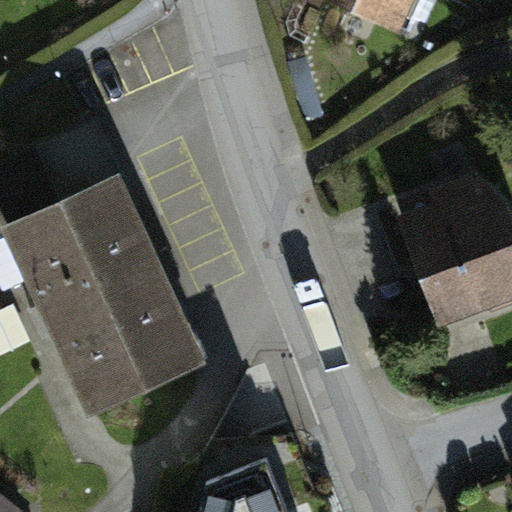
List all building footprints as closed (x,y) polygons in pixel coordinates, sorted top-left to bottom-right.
[(307,0),(301,12),(384,53),(411,0),(307,0)] [(98,124),(0,167),(0,236),(6,234),(87,414),(204,362),(98,124)] [(511,224),(495,173),(393,207),(435,330),(511,304),(511,224)] [(288,511),(269,461),(208,483),(201,511),(288,511)] [(0,511),(23,511),(0,494),(0,511)]
